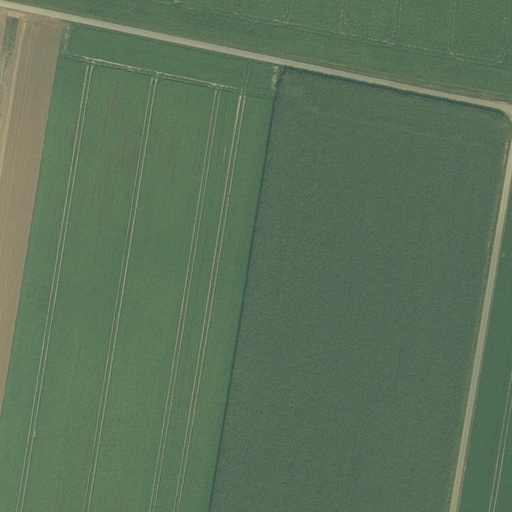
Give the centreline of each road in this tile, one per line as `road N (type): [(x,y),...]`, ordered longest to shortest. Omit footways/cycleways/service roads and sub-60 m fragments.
road 1 (track): [(511,110),(0,10)]
road 2 (track): [(511,149),(451,511)]
